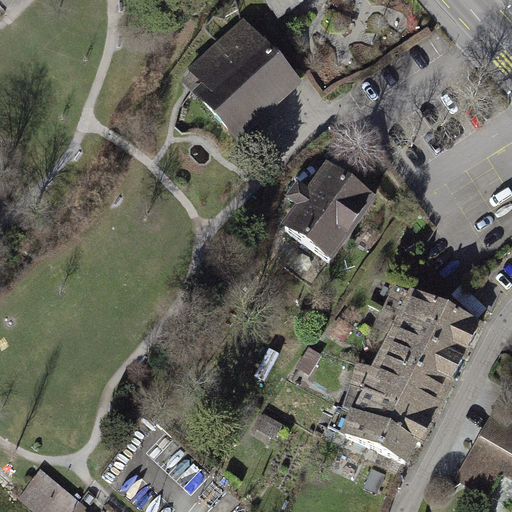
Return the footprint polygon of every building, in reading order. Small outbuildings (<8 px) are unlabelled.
[(279,0),(290,14),(307,0),(279,0)] [(307,79),(250,19),(183,81),(240,142),(307,79)] [(379,199),(329,166),(286,235),(335,266),(379,199)] [(485,325),(410,291),(400,313),(471,345),(475,346),(485,325)] [(471,345),(400,313),(387,342),(459,374),(471,345)] [(459,374),(387,342),(372,372),(445,405),(459,374)] [(372,372),(356,365),(343,411),(352,415),(419,445),(425,448),(445,405),(372,372)] [(511,511),(511,418),(500,412),(460,485),(484,498),(497,473),(511,480),(511,503),(508,511),(510,511),(511,511)] [(419,445),(352,415),(341,439),(408,468),(419,445)] [(16,500),(30,511),(93,511),(41,470),(16,500)]
